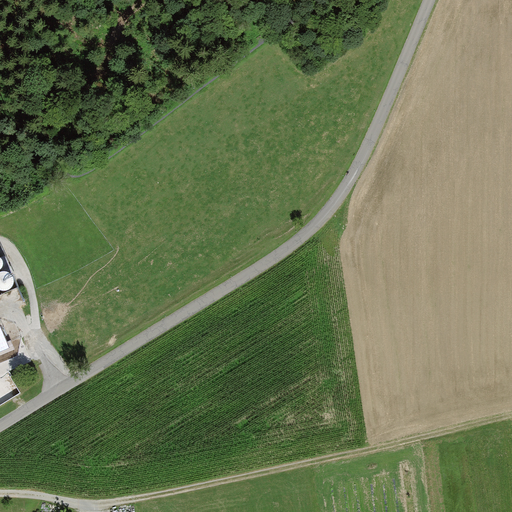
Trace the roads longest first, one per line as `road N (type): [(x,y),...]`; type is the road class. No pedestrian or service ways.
road 1 (unclassified): [(0,425),(291,247),(360,166),(427,0)]
road 2 (track): [(101,503),(511,415)]
